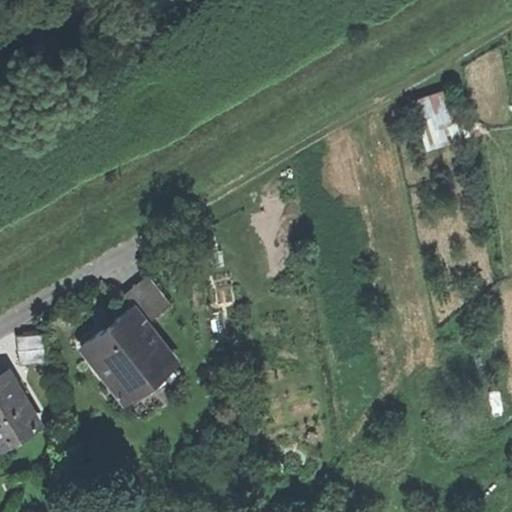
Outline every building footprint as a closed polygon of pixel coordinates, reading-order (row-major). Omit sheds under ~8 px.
[(406,98),(420,145),(478,128),(468,95),(451,100),(447,86),(406,98)] [(129,305),(144,323),(170,302),(146,273),(118,295),(127,306),(129,305)] [(127,306),(78,345),(120,397),(170,357),(144,323),(129,305),(127,306)] [(18,331),(21,360),(49,357),(46,328),(18,331)] [(6,370),(0,373),(0,444),(1,445),(38,424),(6,370)]
